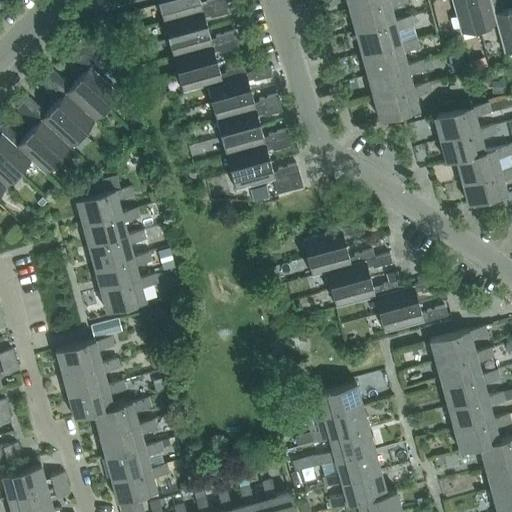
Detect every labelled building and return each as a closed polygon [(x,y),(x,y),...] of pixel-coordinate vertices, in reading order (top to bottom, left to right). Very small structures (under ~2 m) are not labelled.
[(169,0),(158,3),(163,20),(226,3),(225,0),(205,0),(206,2),(200,3),(199,0),(169,0)] [(376,0),(349,8),(355,30),(394,19),(390,6),(406,2),(405,0),(376,0)] [(478,27),(470,0),(451,0),(460,32),(478,27)] [(470,0),(478,27),(495,23),(496,22),(489,0),(470,0)] [(499,0),(489,0),(496,22),(495,23),(503,52),(511,49),(511,11),(511,8),(499,11),(498,5),(500,5),(499,0)] [(163,20),(168,38),(207,27),(204,15),(209,14),(210,16),(228,11),(226,3),(163,20)] [(420,11),(410,14),(412,24),(422,21),(420,11)] [(394,19),(355,30),(361,52),(400,41),(400,40),(396,28),(412,24),(410,14),(394,19)] [(168,38),(173,55),(236,38),(233,29),(215,34),(215,36),(210,38),(207,27),(168,38)] [(100,54),(81,36),(64,54),(79,67),(80,66),(85,70),(77,78),(106,106),(119,92),(90,65),(100,54)] [(400,41),(361,52),(367,74),(406,63),(403,51),(419,46),(416,36),(400,40),(400,41)] [(173,55),(178,72),(216,62),(213,50),(219,49),(219,51),(238,46),(236,38),(173,55)] [(341,59),(335,61),(338,72),(344,70),(341,59)] [(406,63),(367,74),(373,96),(412,85),(409,72),(425,68),(422,59),(406,63)] [(485,59),(469,63),(472,74),(488,70),(485,59)] [(183,91),(207,84),(206,84),(246,73),(245,72),(243,64),(224,69),(225,71),(220,73),(216,62),(178,72),(183,91)] [(270,66),(252,71),(245,72),(246,73),(206,84),(207,84),(211,101),(250,90),(247,79),(253,77),(253,79),(272,74),(270,66)] [(106,106),(77,78),(69,87),(64,83),(66,81),(52,68),(46,74),(94,119),(106,106)] [(94,119),(46,74),(40,81),(54,94),(56,92),(60,96),(52,105),(82,132),(94,119)] [(373,96),(379,119),(418,108),(415,94),(431,90),(428,80),(412,85),(373,96)] [(492,80),(491,93),(507,93),(507,80),(492,80)] [(211,101),(216,118),(279,101),(277,93),(258,98),(259,100),(253,101),(250,90),(211,101)] [(82,132),(52,105),(44,113),(40,109),(42,108),(27,95),(21,101),(70,145),(82,132)] [(500,98),(488,101),(491,111),(503,107),(500,98)] [(70,145),(21,101),(16,107),(30,120),(31,119),(36,122),(28,131),(57,159),(70,145)] [(216,118),(221,136),(260,125),(257,114),(262,112),(263,114),(281,109),(279,101),(216,118)] [(433,115),(439,138),(478,127),(475,115),(491,111),(488,101),(473,105),(472,105),(433,115)] [(445,161),(455,158),(485,150),(484,149),(481,137),(497,133),(509,129),(506,119),(494,123),(478,127),(439,138),(445,161)] [(57,159),(28,131),(20,140),(16,136),(17,134),(3,121),(0,124),(0,130),(30,158),(30,159),(45,173),(57,159)] [(221,136),(226,153),(289,136),(286,127),(268,133),(268,135),(263,136),(260,125),(221,136)] [(0,155),(18,172),(30,159),(30,158),(0,130),(0,155)] [(226,153),(230,170),(269,160),(266,148),(272,147),(272,149),(291,144),(289,136),(226,153)] [(494,146),(484,149),(485,150),(455,158),(461,180),(500,169),(497,157),(511,152),(511,150),(510,143),(494,147),(494,146)] [(18,172),(0,155),(0,179),(6,185),(18,172)] [(273,178),(277,192),(302,185),(296,162),(277,167),(278,169),(272,171),(269,160),(230,170),(235,189),(273,178)] [(506,192),(503,179),(511,176),(511,165),(500,169),(461,180),(467,203),(506,192)] [(116,174),(100,178),(103,190),(120,186),(116,174)] [(103,190),(75,198),(81,221),(121,210),(120,210),(117,198),(133,193),(130,184),(120,187),(120,186),(103,190)] [(253,201),(269,196),(266,184),(249,188),(253,201)] [(42,197),(37,202),(41,205),(45,200),(42,197)] [(81,221),(87,243),(127,232),(126,232),(123,220),(139,215),(136,206),(120,210),(121,210),(81,221)] [(301,238),(306,256),(346,245),(343,234),(348,233),(349,235),(368,230),(365,221),(341,228),(341,227),(301,238)] [(87,243),(93,265),(133,254),(132,254),(129,242),(145,237),(142,228),(126,232),(127,232),(87,243)] [(311,274),(326,271),(326,270),(375,257),(374,257),(372,248),(354,253),(354,255),(349,257),(346,245),(306,256),(311,274)] [(93,265),(99,287),(139,276),(138,276),(135,264),(151,259),(148,250),(132,254),(133,254),(93,265)] [(389,253),(374,257),(375,257),(326,270),(326,271),(330,287),(370,277),(367,266),(372,264),(373,266),(391,261),(389,253)] [(277,264),(268,267),(269,273),(278,270),(277,264)] [(165,269),(154,272),(157,281),(167,279),(165,269)] [(397,270),(385,274),(388,282),(396,280),(399,279),(397,270)] [(139,276),(99,287),(106,310),(145,299),(141,286),(157,281),(154,272),(138,276),(139,276)] [(335,306),(337,305),(374,295),(398,288),(396,280),(388,282),(377,285),(378,287),(373,288),(370,277),(330,287),(335,306)] [(413,284),(402,287),(398,288),(374,295),(379,312),(418,302),(415,291),(420,289),(421,291),(439,286),(437,277),(413,284)] [(379,312),(384,331),(423,320),(447,313),(444,304),(426,310),(426,312),(421,313),(418,302),(379,312)] [(90,325),(94,337),(121,329),(118,317),(90,325)] [(429,338),(435,361),(474,350),(471,338),(487,334),(484,324),(469,328),(468,327),(429,338)] [(55,348),(61,371),(101,361),(97,348),(113,344),(110,334),(95,339),(94,338),(55,348)] [(435,361),(441,383),(480,372),(477,360),(493,356),(490,346),(474,350),(435,361)] [(0,360),(0,361),(14,358),(11,347),(0,350),(0,360)] [(61,371),(67,393),(107,383),(107,382),(103,370),(119,366),(116,356),(101,361),(61,371)] [(14,358),(0,361),(3,372),(17,369),(14,358)] [(441,383),(447,405),(486,395),(483,382),(499,378),(496,368),(480,372),(441,383)] [(166,388),(163,377),(153,379),(156,391),(166,388)] [(74,416),(93,411),(93,410),(113,405),(112,404),(109,392),(125,388),(122,378),(107,382),(107,383),(67,393),(74,416)] [(307,419),(322,415),(362,404),(355,381),(316,392),(320,405),(304,409),(307,419)] [(511,387),(502,390),(505,400),(511,397),(511,387)] [(486,395),(447,405),(453,427),(492,417),(489,404),(505,400),(502,390),(486,395)] [(132,399),(112,404),(113,405),(93,410),(93,411),(99,433),(138,422),(135,409),(151,405),(148,395),(132,400),(132,399)] [(310,431),(295,436),(297,445),(313,441),(329,436),(328,436),(368,425),(362,404),(322,415),(307,419),(310,431)] [(0,420),(9,418),(10,418),(7,408),(0,409),(0,420)] [(459,450),(479,445),(479,444),(498,439),(495,426),(511,422),(508,412),(492,417),(453,427),(459,450)] [(154,417),(138,422),(99,433),(105,455),(144,444),(140,431),(157,427),(154,417)] [(332,449),(316,453),(319,462),(321,462),(374,447),(368,425),(328,436),(329,436),(332,449)] [(479,444),(479,445),(485,467),(511,459),(511,434),(498,439),(479,444)] [(160,439),(144,444),(105,455),(111,477),(150,466),(146,453),(162,449),(160,439)] [(2,444),(6,456),(19,453),(16,441),(15,441),(2,444)] [(374,447),(321,462),(324,474),(322,475),(325,484),(340,480),(379,469),(374,447)] [(511,459),(485,467),(491,488),(511,482),(511,459)] [(111,477),(117,499),(140,493),(152,490),(156,489),(153,475),(168,471),(166,462),(150,466),(111,477)] [(1,474),(7,497),(47,486),(40,463),(1,474)] [(290,471),(294,484),(304,481),(301,468),(290,471)] [(347,502),(356,500),(356,499),(386,492),(386,491),(379,469),(340,480),(344,492),(328,496),(331,506),(346,501),(347,502)] [(49,474),(52,484),(66,481),(63,470),(49,474)] [(261,481),(266,497),(270,511),(294,511),(289,490),(275,494),(271,478),(261,481)] [(52,484),(55,495),(69,491),(66,481),(52,484)] [(511,482),(491,488),(497,510),(511,506),(511,482)] [(239,487),(244,503),(246,511),(270,511),(266,497),(253,500),(249,484),(239,487)] [(47,486),(7,497),(11,511),(37,511),(53,508),(47,486)] [(202,486),(193,489),(195,499),(205,497),(202,486)] [(360,511),(358,511),(396,511),(401,511),(395,489),(386,491),(386,492),(356,499),(356,500),(360,511)] [(227,491),(217,493),(221,509),(222,509),(222,511),(246,511),(244,503),(231,506),(227,491)] [(145,511),(142,498),(140,493),(117,499),(120,511),(145,511)] [(209,511),(205,497),(195,499),(198,511),(222,511),(222,509),(221,509),(209,511)] [(416,498),(418,505),(425,503),(423,497),(416,498)] [(158,498),(149,501),(151,511),(161,508),(158,498)] [(173,505),(175,511),(185,511),(183,502),(173,505)]
